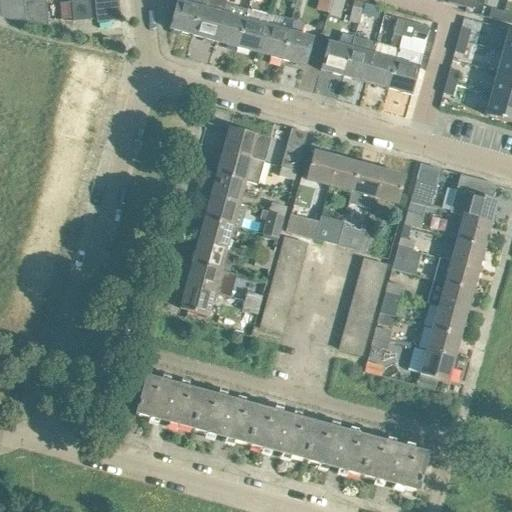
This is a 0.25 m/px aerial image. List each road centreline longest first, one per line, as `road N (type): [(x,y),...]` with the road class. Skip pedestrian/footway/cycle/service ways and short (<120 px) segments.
road 1 (residential): [(436,511),(453,437),(76,332)]
road 2 (residential): [(511,169),(144,68)]
road 3 (residential): [(76,332),(144,68)]
road 4 (residential): [(297,511),(46,444)]
